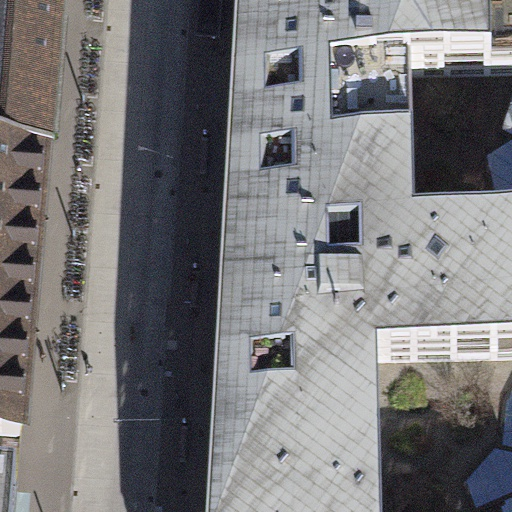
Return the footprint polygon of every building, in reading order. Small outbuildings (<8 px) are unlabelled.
[(0,0),(0,161),(48,166),(60,0),(0,0)] [(200,0),(197,43),(221,45),(224,0),(200,0)] [(511,511),(511,0),(241,0),(211,511),(511,511)] [(48,166),(0,161),(0,319),(35,322),(48,166)] [(35,322),(0,319),(0,444),(24,447),(35,322)] [(0,511),(17,511),(18,501),(0,499),(0,511)]
